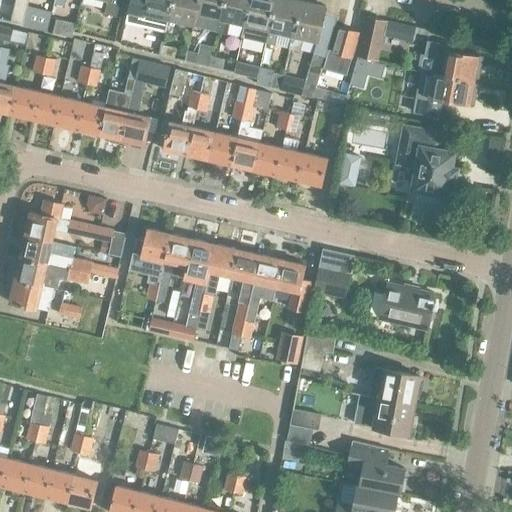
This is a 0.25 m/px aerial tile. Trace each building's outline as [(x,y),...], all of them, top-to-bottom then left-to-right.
[(15,0),(11,21),(23,24),(27,6),(28,0),(15,0)] [(107,0),(105,13),(117,16),(120,0),(107,0)] [(157,29),(167,32),(173,0),(131,0),(128,12),(144,16),(141,26),(157,29)] [(194,25),(197,13),(199,0),(173,0),(167,32),(176,34),(179,21),(194,25)] [(194,26),(218,31),(224,0),(199,0),(197,13),(194,25),(194,26)] [(231,21),(245,24),(250,0),(224,0),(218,31),(228,34),(231,21)] [(266,43),(275,0),(250,0),(245,24),(242,37),(256,40),(266,43)] [(290,48),(301,0),(300,0),(275,0),(266,43),(276,45),(279,32),(293,35),(290,48)] [(301,0),(290,48),(300,50),(303,38),(318,41),(326,6),(301,0)] [(53,12),(27,6),(23,24),(30,26),(48,31),(51,18),(53,12)] [(367,17),(358,55),(377,60),(386,21),(367,17)] [(51,18),(48,31),(57,33),(60,20),(51,18)] [(388,21),(385,35),(409,40),(412,27),(388,21)] [(13,29),(0,26),(0,38),(10,41),(13,29)] [(347,75),(359,32),(339,27),(333,50),(329,49),(324,68),(347,75)] [(427,40),(427,42),(424,54),(436,56),(433,72),(443,74),(474,80),(479,55),(462,52),(463,47),(427,40)] [(163,45),(161,55),(174,58),(176,49),(163,45)] [(0,48),(0,111),(10,113),(16,86),(5,83),(9,65),(6,64),(10,48),(0,46),(0,48)] [(196,63),(209,66),(211,56),(198,53),(196,63)] [(313,53),(302,94),(313,97),(313,96),(316,87),(325,56),(313,53)] [(33,71),(43,73),(46,58),(37,55),(33,71)] [(211,56),(209,66),(223,69),(225,59),(211,56)] [(358,57),(350,84),(363,88),(367,74),(381,78),(385,65),(375,62),(376,60),(358,57)] [(46,58),(43,73),(52,76),(56,60),(46,58)] [(132,58),(128,76),(129,76),(135,78),(139,59),(132,58)] [(131,94),(127,111),(121,139),(144,144),(147,130),(150,117),(138,114),(145,82),(146,82),(150,62),(139,59),(135,78),(131,94)] [(261,66),(237,61),(234,72),(258,78),(261,66)] [(146,82),(145,82),(166,87),(170,67),(156,63),(150,62),(146,82)] [(78,81),(88,84),(91,68),(82,66),(78,81)] [(91,68),(88,84),(97,86),(101,70),(91,68)] [(176,69),(170,93),(182,96),(188,72),(176,69)] [(474,82),(474,80),(443,74),(433,72),(421,70),(413,111),(450,118),(452,102),(470,105),(472,94),(476,95),(478,83),(474,82)] [(275,71),(272,85),(282,87),(285,74),(275,71)] [(204,76),(200,93),(197,109),(206,111),(210,95),(209,95),(213,79),(204,76)] [(10,113),(32,119),(39,91),(16,86),(10,113)] [(316,87),(313,96),(344,104),(347,96),(316,87)] [(120,139),(121,139),(127,111),(131,94),(125,93),(109,89),(105,106),(98,134),(109,136),(108,141),(119,144),(120,139)] [(32,119),(54,124),(60,96),(39,91),(32,119)] [(185,111),(183,124),(170,121),(164,149),(186,154),(193,126),(197,109),(200,93),(191,91),(187,106),(189,107),(187,111),(185,111)] [(54,124),(76,129),(82,101),(60,96),(54,124)] [(76,129),(98,134),(105,106),(82,101),(76,129)] [(235,101),(231,118),(241,120),(245,103),(235,101)] [(231,164),(253,170),(259,142),(262,130),(250,127),(255,105),(245,103),(241,120),(237,137),(231,164)] [(279,127),(288,129),(292,114),(282,111),(279,127)] [(292,114),(288,129),(298,132),(301,116),(292,114)] [(150,117),(147,130),(155,132),(158,118),(150,117)] [(454,120),(452,127),(465,130),(466,122),(454,120)] [(334,124),(330,140),(342,143),(345,127),(334,124)] [(443,195),(447,196),(450,181),(456,182),(458,167),(453,166),(455,151),(442,148),(444,132),(404,125),(397,163),(416,166),(411,189),(416,190),(414,200),(441,205),(443,195)] [(186,154),(208,159),(214,131),(193,126),(186,154)] [(208,159),(231,164),(237,137),(214,131),(208,159)] [(253,170),(276,175),(282,147),(259,142),(253,170)] [(276,175),(298,180),(304,152),(282,147),(276,175)] [(304,152),(298,180),(321,185),(327,158),(304,152)] [(339,183),(355,186),(361,157),(345,153),(339,183)] [(340,213),(344,195),(333,193),(330,211),(340,213)] [(30,211),(25,235),(52,241),(55,229),(67,232),(69,220),(60,218),(64,204),(44,199),(41,214),(30,211)] [(100,227),(80,223),(78,234),(97,238),(100,227)] [(149,282),(159,284),(165,261),(171,233),(148,228),(145,241),(142,255),(134,253),(130,270),(150,274),(148,281),(149,282)] [(111,243),(108,254),(121,257),(126,233),(114,231),(111,243)] [(172,275),(184,278),(187,266),(193,238),(171,233),(165,261),(159,284),(156,299),(166,301),(169,286),(172,275)] [(25,235),(20,256),(48,262),(71,268),(81,270),(93,272),(95,262),(73,257),(50,252),(52,241),(25,235)] [(200,314),(201,311),(205,293),(209,271),(216,244),(193,238),(187,266),(184,278),(196,281),(189,313),(199,315),(200,314)] [(134,253),(142,255),(145,241),(137,239),(134,253)] [(108,254),(111,243),(102,241),(100,252),(108,254)] [(222,274),(232,277),(238,248),(216,244),(209,271),(205,293),(201,311),(200,314),(196,329),(206,331),(210,313),(214,295),(217,295),(222,274)] [(231,335),(241,338),(249,303),(254,281),(260,254),(238,248),(232,277),(243,279),(231,335)] [(276,286),(282,259),(260,254),(254,281),(249,303),(258,305),(260,296),(273,299),(276,286)] [(71,268),(48,262),(20,256),(15,279),(57,288),(59,277),(68,279),(71,268)] [(282,259),(276,286),(293,290),(289,308),(305,311),(312,282),(302,280),(306,264),(282,259)] [(313,290),(344,297),(350,274),(319,267),(313,290)] [(78,281),(81,270),(71,268),(68,279),(78,281)] [(65,290),(57,288),(15,279),(10,301),(37,308),(48,310),(49,306),(60,309),(62,301),(65,290)] [(159,284),(149,282),(146,297),(156,299),(159,284)] [(435,293),(388,283),(380,318),(427,329),(435,293)] [(62,301),(59,314),(81,319),(83,306),(62,301)] [(249,303),(241,338),(250,340),(258,305),(249,303)] [(150,330),(165,333),(167,323),(152,320),(150,330)] [(174,324),(171,334),(194,340),(196,329),(174,324)] [(283,331),(276,358),(298,363),(304,335),(283,331)] [(308,333),(305,348),(324,352),(333,354),(336,338),(308,333)] [(368,395),(379,397),(414,406),(420,375),(384,368),(384,369),(374,367),(368,395)] [(409,434),(414,406),(379,397),(368,395),(366,394),(363,411),(357,410),(355,423),(363,424),(373,427),(409,434)] [(290,423),(318,429),(321,414),(293,408),(290,423)] [(40,425),(30,422),(26,439),(36,441),(40,425)] [(49,427),(40,425),(36,441),(46,443),(49,427)] [(71,451),(80,454),(84,437),(75,435),(71,451)] [(223,441),(206,436),(203,452),(219,456),(223,441)] [(84,437),(80,454),(90,456),(94,439),(84,437)] [(363,468),(360,485),(360,486),(398,493),(398,494),(400,494),(405,468),(386,464),(389,449),(352,440),(348,465),(363,468)] [(136,467),(145,469),(149,452),(140,450),(136,467)] [(149,452),(145,469),(155,471),(159,455),(149,452)] [(0,484),(1,485),(8,458),(0,455),(0,484)] [(1,485),(23,491),(30,463),(8,458),(1,485)] [(234,491),(238,475),(241,462),(233,460),(225,489),(234,491)] [(182,478),(192,480),(195,463),(186,461),(182,478)] [(23,491),(45,496),(52,469),(30,463),(23,491)] [(205,465),(195,463),(192,480),(201,482),(205,465)] [(45,496),(68,502),(75,475),(52,469),(45,496)] [(75,475),(68,502),(91,508),(98,480),(75,475)] [(238,475),(234,491),(243,494),(247,477),(238,475)] [(398,493),(360,486),(360,485),(343,482),(340,503),(338,503),(336,511),(393,511),(398,494),(398,493)] [(110,511),(134,511),(140,491),(117,485),(110,511)] [(134,511),(157,511),(162,496),(140,491),(134,511)] [(157,511),(181,511),(184,502),(162,496),(157,511)] [(181,511),(204,511),(206,508),(184,502),(181,511)]
